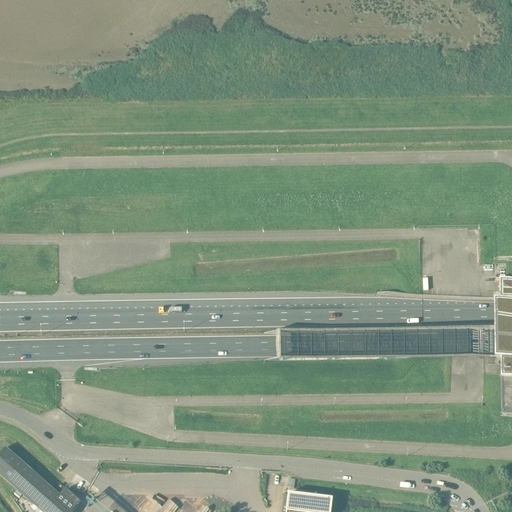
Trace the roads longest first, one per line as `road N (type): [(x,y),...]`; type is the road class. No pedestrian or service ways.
road 1 (motorway): [(0,351),(511,342)]
road 2 (motorway): [(511,312),(0,320)]
road 3 (unclassified): [(0,409),(78,449),(427,480),(460,491),(473,506)]
